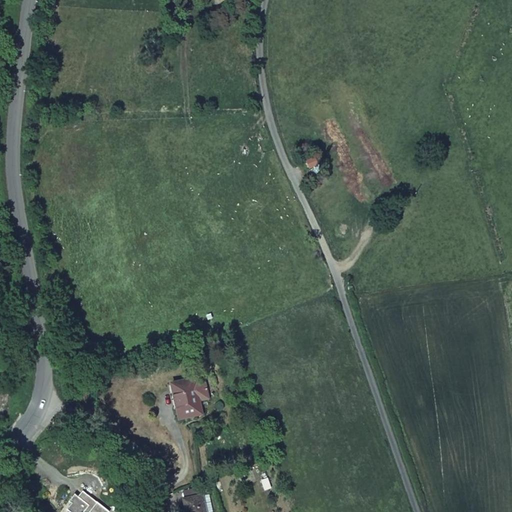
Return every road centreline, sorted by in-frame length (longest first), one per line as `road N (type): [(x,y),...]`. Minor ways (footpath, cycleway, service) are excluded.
road 1 (residential): [(265,0),(260,49),(271,124),(334,271),(416,511)]
road 2 (secondary): [(0,444),(21,430),(46,370),(13,161),(28,0)]
